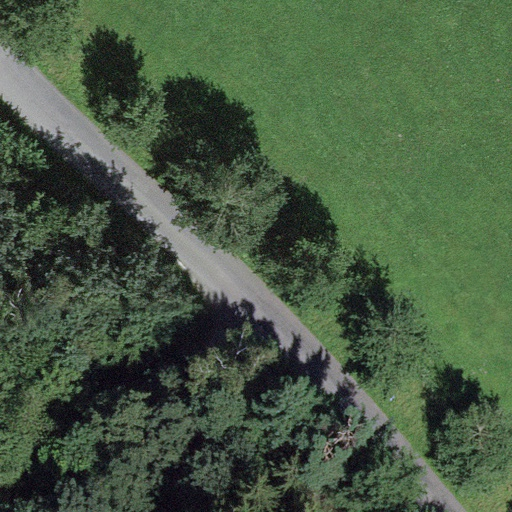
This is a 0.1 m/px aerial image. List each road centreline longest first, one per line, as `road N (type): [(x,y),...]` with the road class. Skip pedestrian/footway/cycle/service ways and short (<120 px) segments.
road 1 (unclassified): [(425,511),(309,364),(0,69)]
road 2 (track): [(235,293),(27,511)]
